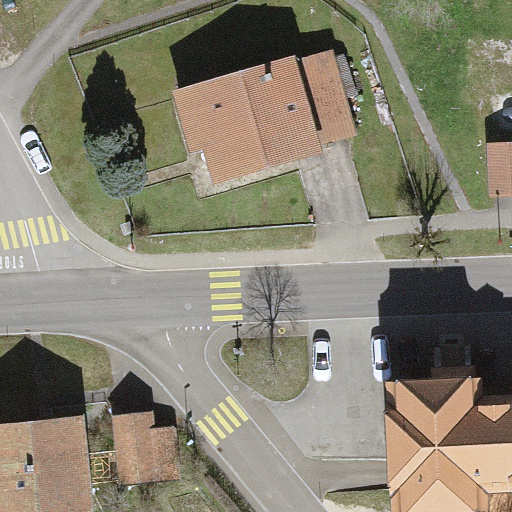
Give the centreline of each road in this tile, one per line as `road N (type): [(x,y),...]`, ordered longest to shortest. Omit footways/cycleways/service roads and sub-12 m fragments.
road 1 (tertiary): [(156,295),(511,282)]
road 2 (residential): [(156,295),(161,331),(182,372),(294,511)]
road 3 (residential): [(43,301),(28,231),(0,167)]
